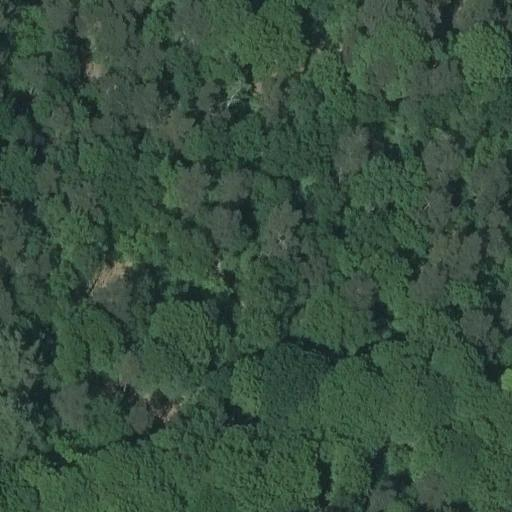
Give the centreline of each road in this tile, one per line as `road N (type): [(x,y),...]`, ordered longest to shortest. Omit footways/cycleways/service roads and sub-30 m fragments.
road 1 (track): [(21,207),(511,113)]
road 2 (track): [(2,0),(21,207)]
road 3 (track): [(21,207),(0,405)]
road 4 (track): [(335,511),(511,482)]
